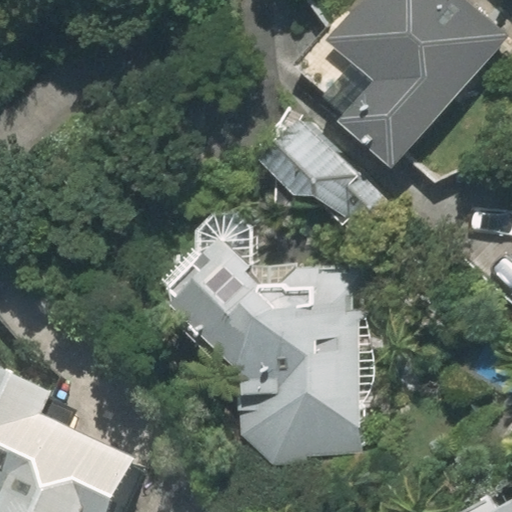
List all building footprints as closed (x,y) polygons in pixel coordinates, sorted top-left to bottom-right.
[(402,163),(511,40),(511,30),(478,0),(370,0),(334,40),(377,78),(346,113),(402,163)] [(364,248),(402,208),(301,114),(263,155),(364,248)] [(312,455),(363,457),(363,322),(377,312),(377,264),(301,264),(288,279),(268,279),(226,238),(171,288),(243,367),(243,438),(277,463),(311,462),(312,455)] [(64,404),(0,376),(0,510),(3,511),(125,511),(142,472),(52,433),(64,404)] [(511,511),(511,500),(490,511),(511,511)]
